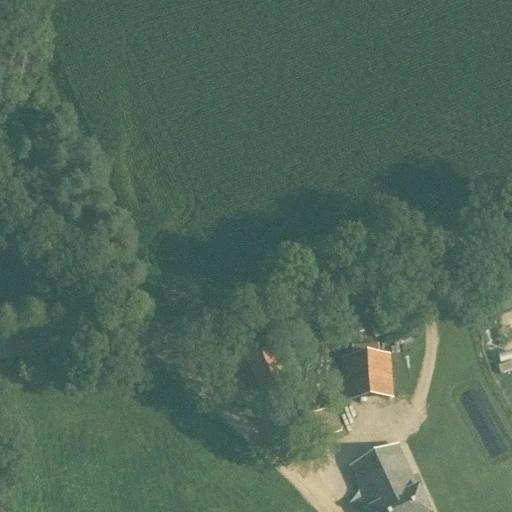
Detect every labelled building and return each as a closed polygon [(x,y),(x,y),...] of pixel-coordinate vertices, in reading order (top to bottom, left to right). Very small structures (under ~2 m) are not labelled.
[(483,325),(496,319),(487,296),(474,301),(483,325)] [(405,307),(368,321),(374,340),(412,327),(405,307)] [(437,402),(436,378),(428,378),(425,342),(395,344),(398,399),(396,399),(397,415),(416,413),(415,403),(437,402)] [(242,355),(263,399),(290,388),(269,344),(242,355)] [(341,359),(344,403),(393,399),(390,355),(378,355),(377,345),(351,347),(352,358),(341,359)] [(292,428),(304,451),(340,434),(329,410),(292,428)] [(396,448),(349,469),(368,511),(366,511),(426,511),(417,490),(415,491),(396,448)]
